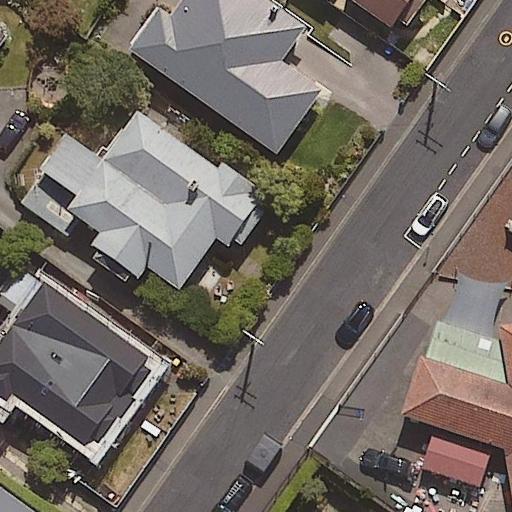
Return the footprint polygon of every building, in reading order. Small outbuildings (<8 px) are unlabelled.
[(311,22),(280,0),(183,0),(172,18),(161,10),(127,58),(274,161),(319,96),(279,67),(311,22)] [(428,0),(320,0),(341,14),(347,5),(401,42),(428,0)] [(0,27),(0,53),(12,36),(0,27)] [(269,209),(133,119),(102,166),(63,141),(18,209),(67,241),(76,228),(94,239),(85,253),(135,286),(143,273),(178,296),(214,243),(236,258),(269,209)] [(0,304),(0,383),(103,458),(144,403),(132,394),(155,362),(26,268),(0,304)] [(511,313),(502,316),(511,364),(511,365),(422,342),(401,401),(511,437),(511,313)] [(0,511),(30,511),(0,488),(0,511)]
